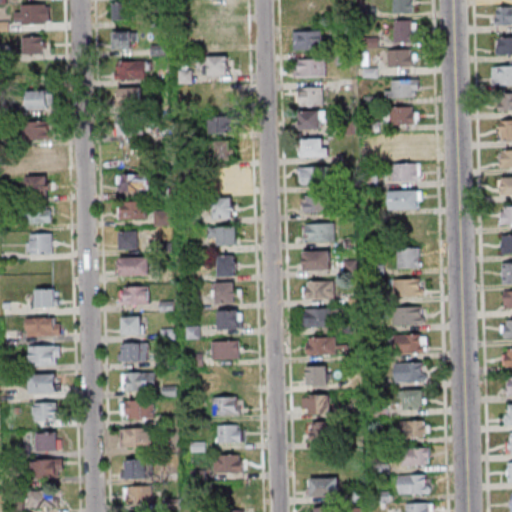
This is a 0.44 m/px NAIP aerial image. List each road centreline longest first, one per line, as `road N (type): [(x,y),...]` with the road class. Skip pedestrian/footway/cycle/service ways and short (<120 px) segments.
road 1 (tertiary): [(466,511),(452,0)]
road 2 (residential): [(276,511),(263,0)]
road 3 (residential): [(93,511),(81,0)]
